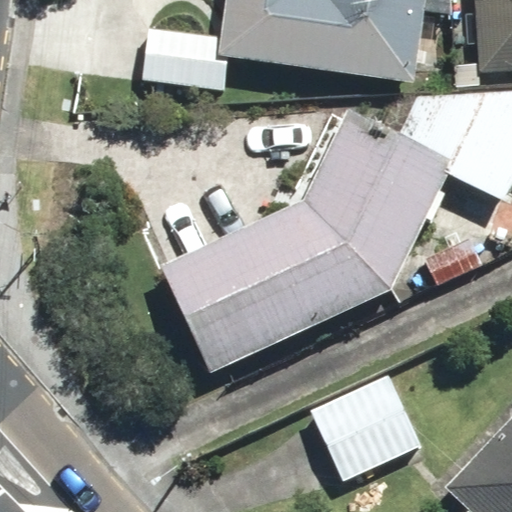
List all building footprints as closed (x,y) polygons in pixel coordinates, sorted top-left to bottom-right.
[(411,91),(419,0),(218,0),(214,42),(145,35),(139,96),(217,103),(220,73),(411,91)] [(511,0),(469,0),(473,79),(511,76),(511,0)] [(511,179),(511,103),(412,107),(393,150),(335,124),(298,208),(150,278),(201,386),(383,301),(437,187),(495,215),(511,179)] [(475,236),(415,262),(431,298),(491,272),(475,236)] [(390,379),(298,426),(335,499),(427,451),(390,379)] [(511,511),(511,425),(437,500),(448,511),(511,511)]
